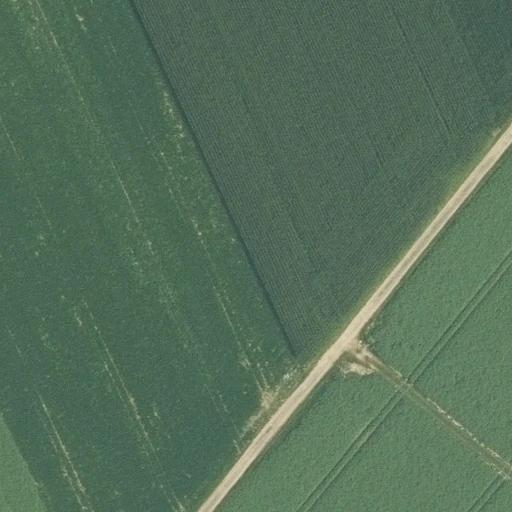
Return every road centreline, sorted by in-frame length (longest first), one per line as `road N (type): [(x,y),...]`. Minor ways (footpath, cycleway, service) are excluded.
road 1 (track): [(511,136),(208,511)]
road 2 (track): [(346,342),(511,478)]
